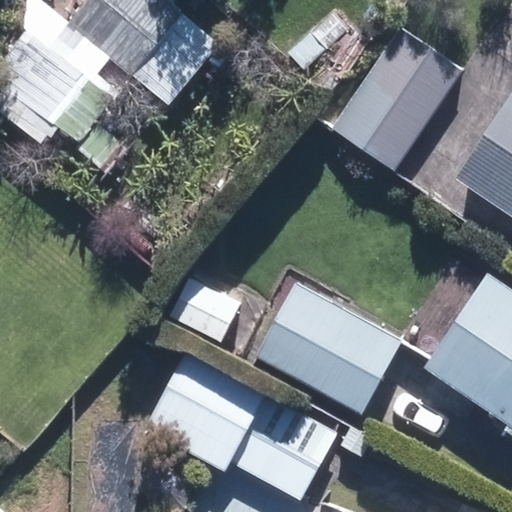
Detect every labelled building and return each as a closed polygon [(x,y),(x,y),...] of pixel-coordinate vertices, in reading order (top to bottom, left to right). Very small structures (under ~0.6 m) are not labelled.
[(87,0),(68,23),(133,77),(138,72),(168,96),(213,42),(183,17),(188,12),(172,0),(87,0)] [(396,171),(467,70),(405,27),(334,128),(396,171)] [(116,97),(29,28),(0,64),(0,77),(80,141),(116,97)] [(511,92),(456,176),(511,213),(511,92)] [(511,286),(489,271),(426,365),(511,423),(511,286)] [(243,304),(188,278),(170,315),(225,341),(243,304)] [(405,341),(297,283),(260,353),(367,410),(405,341)] [(270,390),(191,348),(148,427),(228,470),(233,462),(304,500),(341,432),(269,393),(270,390)]
